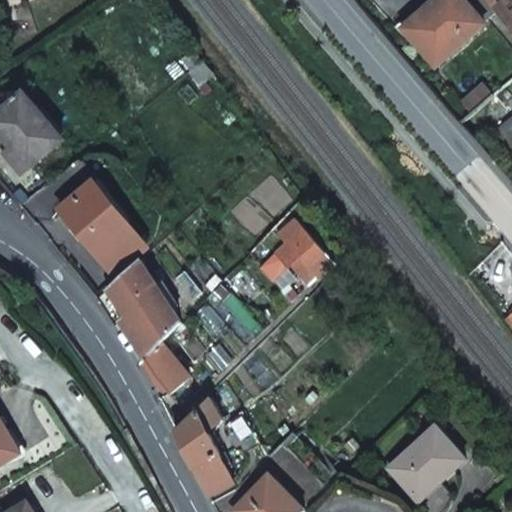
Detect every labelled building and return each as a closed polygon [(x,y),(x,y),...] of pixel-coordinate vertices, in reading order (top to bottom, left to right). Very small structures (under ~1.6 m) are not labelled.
[(436,67),(484,25),(462,0),(435,0),(403,29),(436,67)] [(484,0),(496,15),(501,11),(492,0),(484,0)] [(511,0),(492,0),(501,11),(511,23),(511,0)] [(475,110),(491,97),(482,85),(466,98),(475,110)] [(65,136),(29,87),(0,108),(0,126),(28,165),(65,136)] [(505,114),(491,97),(475,110),(458,123),(456,124),(471,142),(505,114)] [(511,169),(511,116),(486,137),(511,169)] [(132,227),(133,225),(93,178),(61,205),(101,253),(104,249),(117,263),(143,240),(132,227)] [(311,262),(326,247),(299,217),(284,232),(290,240),(265,263),(277,277),(302,252),(311,262)] [(181,321),(136,260),(105,288),(129,321),(124,325),(146,356),(164,338),(181,321)] [(511,312),(504,319),(503,320),(511,330),(511,312)] [(192,373),(164,338),(146,356),(159,373),(171,390),(192,373)] [(225,417),(213,394),(195,412),(177,427),(213,494),(234,482),(225,465),(228,463),(210,426),(225,417)] [(0,464),(23,451),(0,414),(0,464)] [(439,477),(444,482),(469,459),(438,425),(391,468),(418,497),(439,477)] [(236,480),(228,463),(225,465),(234,482),(236,480)] [(304,511),(308,508),(272,470),(236,508),(239,511),(304,511)] [(422,502),(444,482),(439,477),(418,497),(422,502)] [(36,511),(29,499),(6,511),(36,511)]
